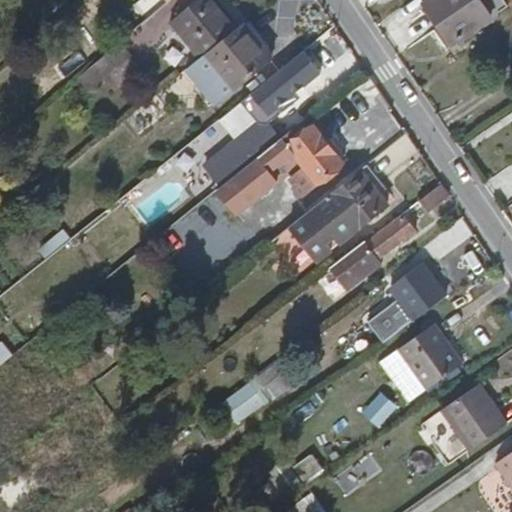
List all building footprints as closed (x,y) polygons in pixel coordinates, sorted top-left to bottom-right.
[(206,54),(240,25),(219,0),(198,0),(172,23),(201,58),(206,54)] [(492,18),(480,0),(428,0),(422,4),(451,46),(492,18)] [(274,57),(245,22),(240,25),(206,54),(236,89),(274,57)] [(133,54),(122,41),(92,67),(103,81),(133,54)] [(318,67),(305,51),(281,71),(209,128),(215,134),(257,101),(272,119),(289,104),(283,95),(318,67)] [(219,103),(236,89),(206,54),(201,58),(190,68),(219,103)] [(332,135),(314,113),(280,140),(232,179),(218,190),(230,204),(292,153),(296,158),(282,169),(304,195),(345,162),(327,139),(332,135)] [(232,179),(280,140),(265,120),(217,159),(232,179)] [(385,187),(368,165),(362,169),(380,192),(385,187)] [(380,192),(362,169),(292,224),(321,260),(390,206),(380,192)] [(429,211),(450,197),(442,185),(421,201),(429,211)] [(404,214),(352,254),(364,267),(374,262),(417,230),(404,214)] [(62,229),(38,247),(45,256),(69,239),(62,229)] [(392,287),(416,318),(447,294),(424,263),(392,287)] [(399,326),(410,318),(397,300),(386,308),(399,326)] [(383,361),(410,401),(464,364),(435,323),(383,361)] [(0,404),(25,393),(10,362),(0,366),(0,404)] [(264,387),(274,400),(295,385),(279,362),(260,375),(266,385),(264,387)] [(443,410),(470,450),(507,423),(481,384),(443,410)] [(387,392),(376,398),(385,415),(397,409),(387,392)] [(511,451),(496,462),(511,484),(511,451)]
